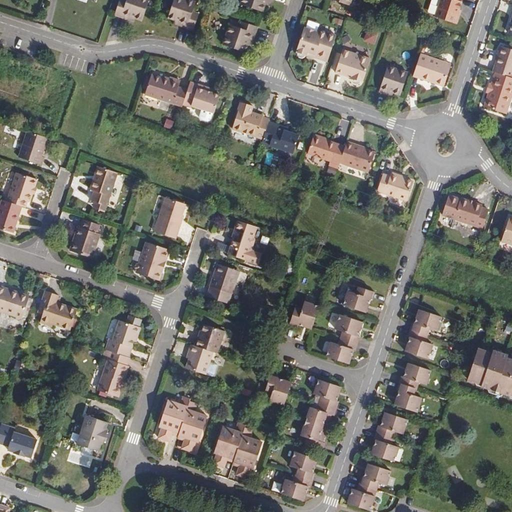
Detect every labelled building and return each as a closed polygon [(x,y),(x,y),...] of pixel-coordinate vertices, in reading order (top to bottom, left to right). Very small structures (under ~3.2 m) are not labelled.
[(146,21),(152,0),(130,0),(130,1),(128,0),(124,0),(119,16),(132,20),(133,17),(138,18),(146,21)] [(196,11),(199,1),(194,0),(176,0),(171,16),(178,18),(184,21),(183,25),(196,29),(201,13),(196,11)] [(244,0),(243,4),(264,11),(267,4),(267,0),(244,0)] [(351,10),(354,0),(329,0),(329,2),(351,10)] [(456,28),(461,14),(459,13),(461,5),(459,4),(460,0),(441,0),(435,20),(456,28)] [(256,40),(260,27),(244,22),(241,27),(233,24),(226,45),(247,52),(249,45),(252,39),(256,40)] [(365,40),(375,45),(379,35),(369,30),(365,40)] [(305,32),(297,56),(299,57),(299,58),(299,59),(299,61),(301,62),(302,63),(304,62),(306,61),(306,60),(308,60),(308,59),(328,66),(337,40),(319,34),(318,36),(305,32)] [(511,76),(511,48),(505,46),(496,72),(498,73),(511,76)] [(343,54),(336,76),(351,81),(351,82),(363,85),(371,62),(343,54)] [(444,89),(451,67),(420,58),(413,79),(444,89)] [(400,98),(407,76),(387,69),(379,95),(386,98),(388,94),(393,96),(400,98)] [(509,113),(511,105),(511,76),(498,73),(495,84),(492,83),(490,92),(492,93),(487,106),(509,113)] [(179,97),(170,94),(172,88),(161,84),(160,87),(143,81),(137,100),(173,112),(174,111),(179,97)] [(202,127),(211,102),(204,99),(197,97),(198,94),(181,88),(179,97),(174,111),(182,114),(183,112),(193,115),(191,123),(193,126),(200,128),(202,127)] [(253,147),(259,128),(260,126),(253,124),(253,122),(241,118),(243,113),(232,109),(223,137),(253,147)] [(283,159),(289,141),(277,137),(274,137),(275,134),(259,128),(253,147),(252,148),(260,150),(259,151),(283,159)] [(33,162),(39,143),(18,137),(10,163),(33,170),(35,163),(33,162)] [(329,169),(335,153),(305,143),(299,160),(321,167),(319,172),(328,174),(329,169)] [(358,178),(365,158),(351,153),(336,148),(335,153),(329,169),(358,178)] [(98,211),(109,178),(89,172),(82,195),(85,196),(82,206),(85,207),(96,210),(98,211)] [(27,193),(29,185),(9,178),(0,205),(0,206),(14,212),(18,213),(20,207),(22,207),(25,198),(27,199),(29,194),(27,193)] [(397,206),(403,188),(395,186),(388,184),(389,181),(381,179),(380,183),(373,180),(368,197),(397,206)] [(167,197),(155,231),(176,238),(181,224),(180,224),(186,204),(167,197)] [(450,205),(443,225),(471,234),(477,217),(471,214),(472,212),(450,205)] [(0,236),(5,238),(14,212),(0,206),(0,236)] [(94,217),(96,210),(85,207),(84,213),(94,217)] [(80,226),(72,250),(94,257),(101,233),(99,232),(101,224),(86,219),(83,227),(80,226)] [(249,247),(249,245),(253,244),(254,239),(253,235),(256,226),(237,219),(232,236),(233,237),(228,253),(258,263),(261,252),(251,249),(249,247)] [(511,231),(510,231),(511,227),(498,223),(490,246),(504,251),(505,249),(511,251),(511,231)] [(137,269),(137,272),(159,280),(170,249),(147,241),(139,263),(136,265),(136,267),(137,269)] [(231,293),(238,271),(216,264),(209,285),(210,286),(206,296),(227,303),(230,292),(231,293)] [(0,307),(24,316),(31,293),(0,282),(0,307)] [(347,289),(342,304),(365,312),(369,298),(372,298),(374,291),(356,286),(354,292),(347,289)] [(46,291),(39,311),(43,313),(40,322),(52,326),(53,324),(71,329),(78,309),(57,302),(60,295),(46,291)] [(295,306),(289,324),(296,326),(297,324),(311,328),(319,306),(304,301),(302,308),(295,306)] [(410,334),(405,349),(427,357),(432,342),(426,339),(430,327),(436,329),(441,315),(419,307),(414,321),(412,321),(408,334),(410,334)] [(329,341),(324,355),(346,363),(351,349),(354,349),(358,336),(356,335),(360,321),(338,313),(333,328),(340,330),(336,343),(329,341)] [(130,332),(132,324),(120,320),(118,328),(130,332)] [(120,362),(130,332),(118,328),(111,325),(104,345),(101,344),(98,354),(120,362)] [(208,358),(215,336),(194,329),(190,343),(189,342),(186,351),(204,356),(208,358)] [(477,348),(467,379),(481,384),(480,387),(508,397),(509,396),(511,396),(511,357),(492,351),(491,353),(477,348)] [(200,368),(204,356),(186,351),(182,350),(180,357),(182,358),(177,373),(203,381),(205,380),(208,370),(200,368)] [(110,401),(120,370),(119,370),(121,362),(120,362),(98,354),(96,360),(100,362),(89,394),(110,401)] [(400,390),(395,405),(417,412),(422,397),(416,395),(420,383),(426,385),(431,370),(409,363),(404,377),(402,377),(397,389),(400,390)] [(271,373),(265,391),(272,393),(269,400),(284,405),(291,382),(277,378),(277,375),(271,373)] [(309,405),(300,434),(306,436),(304,443),(321,449),(324,442),(321,441),(331,413),(333,413),(337,401),(335,400),(339,385),(319,379),(314,393),(319,395),(315,407),(309,405)] [(192,400),(192,397),(185,395),(182,403),(169,399),(161,425),(164,426),(160,436),(171,440),(174,432),(180,434),(192,400)] [(201,440),(209,414),(196,411),(199,402),(192,400),(180,434),(179,436),(186,438),(184,447),(194,450),(197,439),(201,440)] [(376,439),(371,453),(393,461),(398,446),(391,444),(395,432),(402,434),(407,419),(385,412),(380,426),(377,425),(373,438),(376,439)] [(94,436),(95,433),(94,432),(96,425),(75,418),(67,446),(72,448),(70,454),(79,457),(82,451),(87,453),(90,445),(91,446),(92,444),(94,436)] [(3,423),(0,432),(0,440),(9,444),(8,447),(13,449),(13,450),(24,453),(25,453),(30,455),(36,437),(14,430),(14,427),(3,423)] [(246,423),(238,425),(230,423),(228,431),(215,427),(206,453),(209,454),(206,464),(217,468),(219,460),(234,457),(246,423)] [(253,467),(262,441),(249,436),(251,428),(246,423),(234,457),(232,463),(239,465),(236,473),(247,476),(250,466),(253,467)] [(285,479),(281,493),(303,501),(308,487),(310,487),(315,474),(312,473),(317,459),(295,451),(290,466),(296,468),(292,481),(285,479)] [(352,488),(347,503),(369,511),(379,483),(385,486),(390,471),(368,463),(363,478),(360,477),(356,490),(352,488)]
